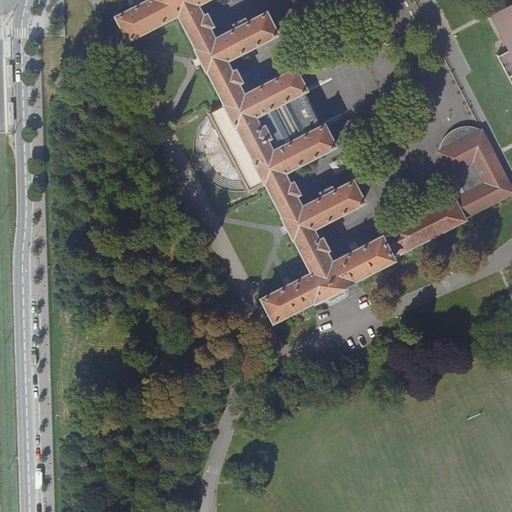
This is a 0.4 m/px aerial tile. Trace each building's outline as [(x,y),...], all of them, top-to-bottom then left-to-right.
[(149,0),(115,18),(127,41),(177,15),(195,50),(194,50),(205,71),(206,71),(224,106),(208,114),(247,191),(264,183),(282,218),(280,218),(291,239),(292,239),(310,273),(260,299),(272,323),(313,302),(353,282),(352,281),(392,261),(390,256),(399,251),(400,253),(464,220),(464,219),(511,194),(511,189),(482,131),(465,139),(463,135),(453,140),(455,144),(439,153),(450,174),(457,170),(467,190),(453,198),(388,231),(389,233),(381,238),(380,237),(329,264),(323,252),(326,250),(320,239),(317,241),(311,229),(361,204),(367,201),(366,200),(356,179),(351,182),(336,189),(321,197),(300,208),(294,196),(297,194),(291,183),(288,185),(282,173),(337,145),(326,124),(321,127),(271,152),(265,141),(269,139),(263,128),(260,129),(254,118),(308,90),(297,68),(242,96),(236,84),(240,82),(234,72),(231,74),(224,61),(279,33),(268,11),(249,22),(234,29),(213,40),(207,28),(211,26),(205,15),(201,17),(195,6),(205,0),(149,0)] [(496,54),(511,84),(511,0),(489,12),(507,48),(496,54)] [(231,23),(234,29),(249,22),(246,16),(231,23)] [(321,127),(303,93),(254,118),(260,129),(263,128),(269,139),(265,141),(271,152),(321,127)] [(337,172),(346,167),(342,158),(332,162),(337,172)] [(457,170),(450,174),(461,194),(467,190),(457,170)] [(318,191),(321,197),(336,189),(333,184),(318,191)]
